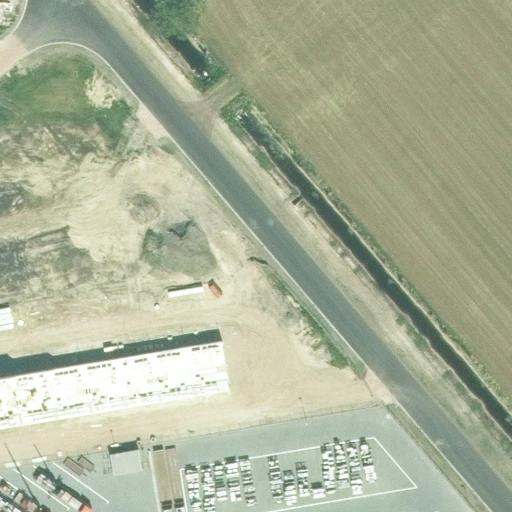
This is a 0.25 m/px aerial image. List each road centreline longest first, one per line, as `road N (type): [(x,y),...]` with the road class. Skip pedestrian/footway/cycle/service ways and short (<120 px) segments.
road 1 (unclassified): [(393,377),(75,0)]
road 2 (unclassified): [(393,377),(365,398),(0,458)]
road 3 (unclassified): [(505,511),(393,377)]
